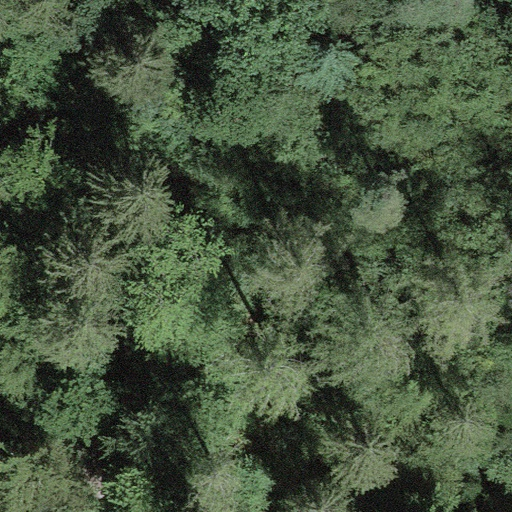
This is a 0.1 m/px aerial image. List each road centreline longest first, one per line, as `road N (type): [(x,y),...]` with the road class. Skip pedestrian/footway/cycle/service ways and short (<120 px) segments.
road 1 (track): [(80,0),(160,97),(192,169),(227,319),(284,418),(365,495),(396,511)]
road 2 (track): [(121,511),(46,420),(0,339)]
